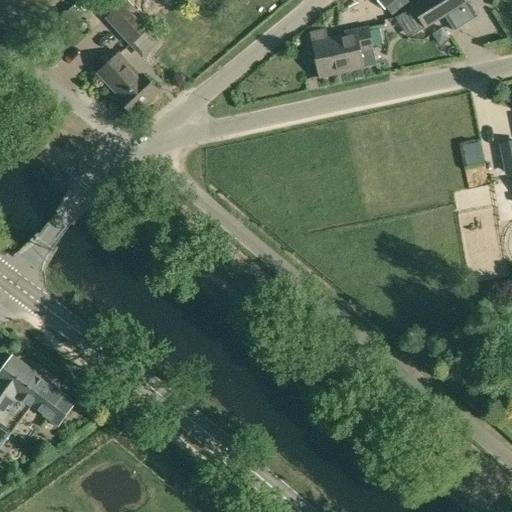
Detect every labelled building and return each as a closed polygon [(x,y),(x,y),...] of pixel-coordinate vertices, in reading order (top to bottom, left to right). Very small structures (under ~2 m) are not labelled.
[(150,26),(132,8),(124,0),(123,0),(105,18),(143,58),(161,40),(148,27),(150,26)] [(407,0),(375,0),(383,9),(386,7),(391,15),(408,1),(407,0)] [(424,27),(462,3),(467,0),(422,0),(412,7),(424,27)] [(355,34),(335,38),(339,57),(335,58),(338,74),(364,69),(363,68),(376,65),(368,28),(354,31),(355,34)] [(339,57),(335,38),(312,43),(320,78),(338,74),(335,58),(339,57)] [(132,114),(156,91),(141,76),(139,78),(117,55),(97,74),(120,97),(117,99),(132,114)] [(473,157),(491,153),(486,129),(468,133),(473,157)] [(511,170),(511,142),(500,145),(505,172),(511,170)] [(8,434),(16,425),(30,405),(58,426),(75,403),(13,356),(0,373),(0,443),(7,434),(8,434)]
